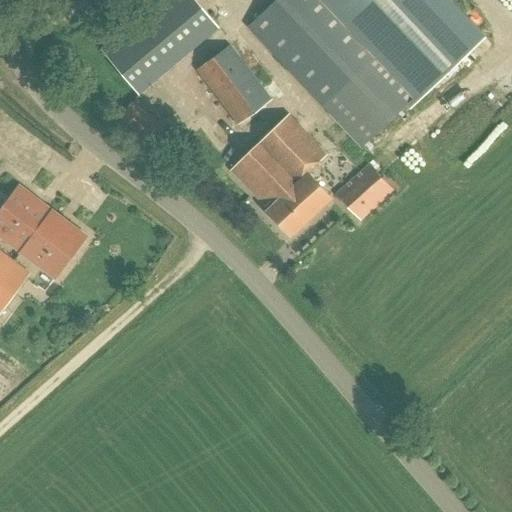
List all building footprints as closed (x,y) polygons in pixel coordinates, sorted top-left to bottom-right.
[(197,0),(164,0),(104,50),(141,95),(209,39),(202,31),(215,21),(197,0)] [(409,108),(486,36),(451,0),(276,0),(249,26),(362,145),(406,104),(409,108)] [(237,126),(272,100),(230,44),(196,70),(237,126)] [(289,237),(332,199),(309,173),(328,154),(289,114),(229,171),(267,210),(266,211),(289,237)] [(147,141),(161,123),(151,116),(137,134),(147,141)] [(360,221),(393,191),(368,164),(335,194),(360,221)] [(0,236),(55,278),(86,237),(19,186),(0,210),(0,236)] [(0,313),(30,273),(0,250),(0,313)]
